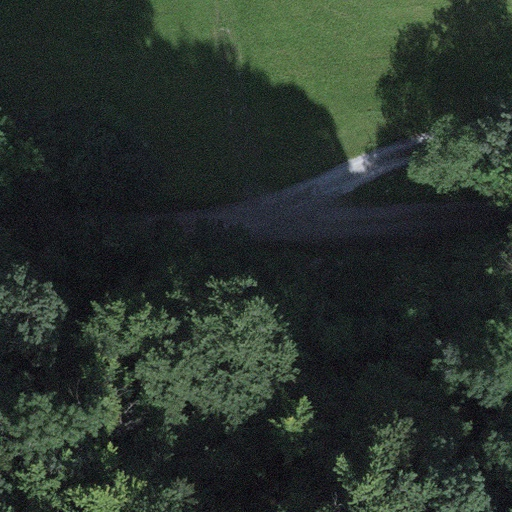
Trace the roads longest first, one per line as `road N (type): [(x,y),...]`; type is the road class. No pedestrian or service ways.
road 1 (unclassified): [(511,132),(488,132),(355,173),(297,215),(0,212)]
road 2 (track): [(297,215),(511,214)]
